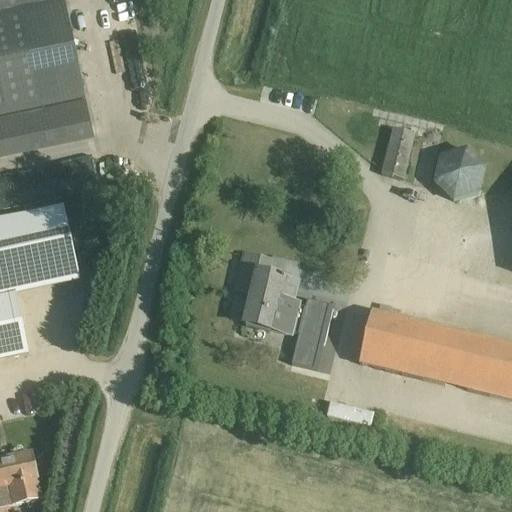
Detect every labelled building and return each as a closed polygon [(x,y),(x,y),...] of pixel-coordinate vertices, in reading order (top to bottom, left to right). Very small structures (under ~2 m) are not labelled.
[(85,107),(85,103),(64,6),(0,19),(0,156),(92,137),(86,107),(85,107)] [(415,136),(392,131),(381,177),(403,183),(415,136)] [(465,153),(440,160),(434,185),(453,204),(478,197),(484,171),(465,153)] [(63,209),(0,222),(0,363),(28,357),(16,299),(12,285),(76,271),(63,209)] [(244,257),(235,292),(251,296),(244,325),(271,332),(291,337),(291,336),(298,337),(291,366),(322,374),(328,348),(330,348),(338,313),(337,313),(338,309),(311,303),(309,310),(292,306),(297,283),(272,277),(275,265),(244,257)] [(359,367),(511,404),(511,349),(372,315),(359,367)] [(0,510),(42,501),(32,455),(0,462),(0,510)]
